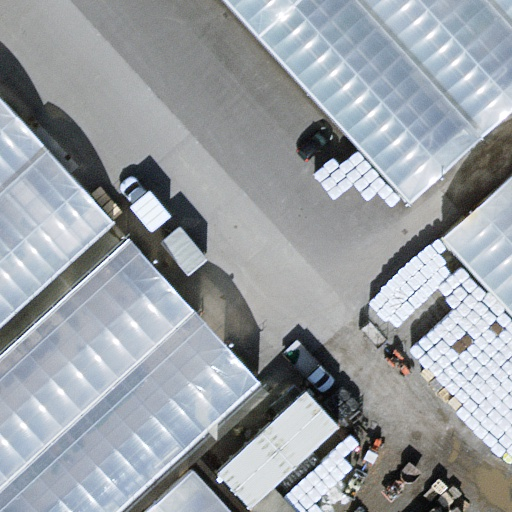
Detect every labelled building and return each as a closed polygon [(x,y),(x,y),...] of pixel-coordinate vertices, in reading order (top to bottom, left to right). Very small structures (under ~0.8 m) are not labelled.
[(511,0),(231,0),(403,190),(511,92),(511,0)] [(0,320),(121,214),(0,75),(0,320)] [(511,155),(439,223),(511,302),(511,155)] [(0,511),(102,511),(264,365),(127,215),(0,330),(0,511)] [(511,328),(446,254),(387,305),(478,408),(511,378),(511,328)] [(213,456),(254,499),(346,413),(306,370),(213,456)]
